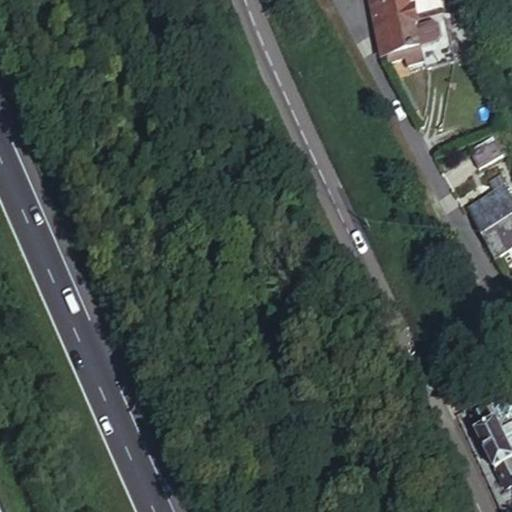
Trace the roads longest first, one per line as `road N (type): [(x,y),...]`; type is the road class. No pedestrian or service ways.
road 1 (tertiary): [(472,511),(287,135),(250,0)]
road 2 (motorway): [(153,511),(0,153)]
road 3 (tertiary): [(511,300),(462,252),(343,0)]
